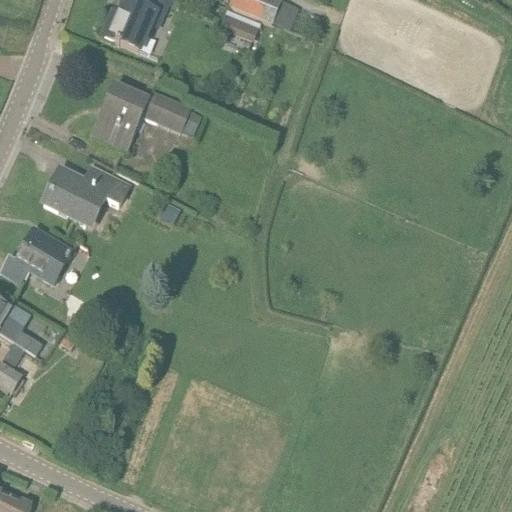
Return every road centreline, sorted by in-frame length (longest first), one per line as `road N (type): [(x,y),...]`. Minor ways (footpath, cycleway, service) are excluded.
road 1 (tertiary): [(0,149),(53,0)]
road 2 (tertiary): [(127,511),(0,450)]
